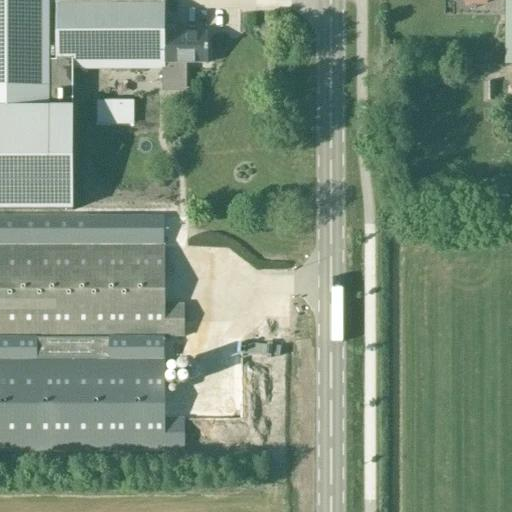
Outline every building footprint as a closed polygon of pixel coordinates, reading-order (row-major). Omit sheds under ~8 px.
[(0,0),(0,108),(48,108),(48,70),(158,70),(159,28),(163,28),(162,0),(0,0)] [(169,28),(163,28),(159,28),(158,70),(158,82),(180,82),(180,64),(207,64),(207,35),(175,35),(175,31),(173,31),(169,28)] [(48,108),(0,108),(0,210),(68,210),(68,108),(48,108)] [(0,337),(182,338),(182,306),(163,306),(163,247),(0,247),(0,337)] [(0,452),(183,452),(182,420),(163,420),(163,362),(0,361),(0,452)]
